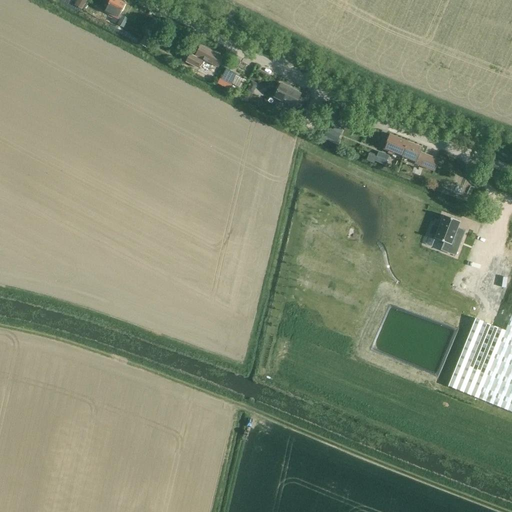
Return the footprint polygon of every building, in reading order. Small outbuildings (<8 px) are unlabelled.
[(85,0),(77,0),(74,5),(82,10),(87,1),(85,0)] [(118,0),(109,0),(104,12),(118,19),(126,4),(118,0)] [(122,16),(117,25),(123,28),(128,19),(122,16)] [(144,35),(140,44),(146,47),(150,38),(144,35)] [(195,55),(218,67),(223,57),(221,56),(221,55),(226,58),(229,53),(217,47),(214,51),(216,52),(215,53),(200,45),(195,55)] [(185,62),(199,69),(203,60),(189,54),(185,62)] [(226,69),(221,79),(231,84),(235,76),(236,74),(226,69)] [(235,76),(231,84),(232,84),(239,88),(243,80),(235,76)] [(293,106),(292,109),(298,112),(304,99),(298,96),(300,93),(281,84),(275,97),(293,106)] [(327,128),(323,136),(336,143),(343,130),(330,124),(328,128),(327,128)] [(392,155),(392,153),(409,160),(415,144),(390,134),(384,150),(388,151),(388,153),(392,155)] [(415,144),(409,160),(415,162),(414,164),(433,172),(438,160),(420,152),(422,147),(415,144)] [(377,155),(375,161),(385,166),(389,156),(379,151),(377,155)] [(432,225),(429,233),(435,235),(434,238),(444,242),(441,249),(455,255),(464,233),(456,229),(457,227),(460,221),(443,214),(438,227),(432,225)] [(475,318),(448,386),(511,412),(511,312),(505,330),(475,318)]
